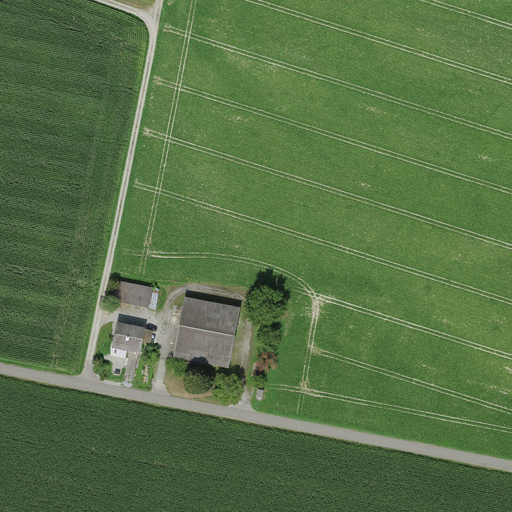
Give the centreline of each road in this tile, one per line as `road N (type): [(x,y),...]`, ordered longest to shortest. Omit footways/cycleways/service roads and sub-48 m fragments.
road 1 (unclassified): [(0,369),(511,467)]
road 2 (track): [(153,21),(84,385)]
road 3 (track): [(155,399),(172,300),(183,290),(204,291),(246,306),(240,415)]
